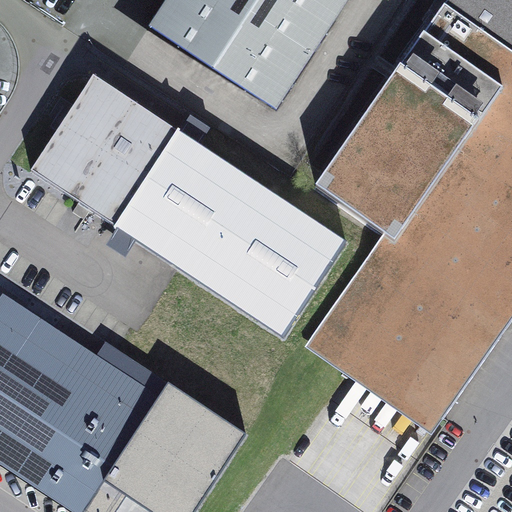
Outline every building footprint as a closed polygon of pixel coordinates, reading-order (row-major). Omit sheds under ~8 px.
[(166,0),(149,25),(276,108),(347,0),(166,0)] [(511,0),(448,0),(444,6),(511,53),(511,0)] [(306,347),(428,432),(511,313),(511,53),(444,6),(316,188),(385,236),(306,347)] [(94,78),(31,173),(79,204),(90,212),(117,229),(137,242),(284,340),(347,245),(199,148),(210,131),(191,118),(179,135),(94,78)] [(79,204),(73,213),(84,221),(90,212),(79,204)] [(105,248),(124,261),(137,242),(117,229),(105,248)] [(0,324),(146,421),(159,402),(1,298),(0,300),(0,324)] [(0,465),(70,511),(85,511),(102,488),(146,421),(0,324),(0,465)] [(159,402),(146,421),(102,488),(126,504),(137,511),(197,511),(245,440),(167,390),(159,402)] [(120,511),(126,504),(102,488),(85,511),(120,511)]
